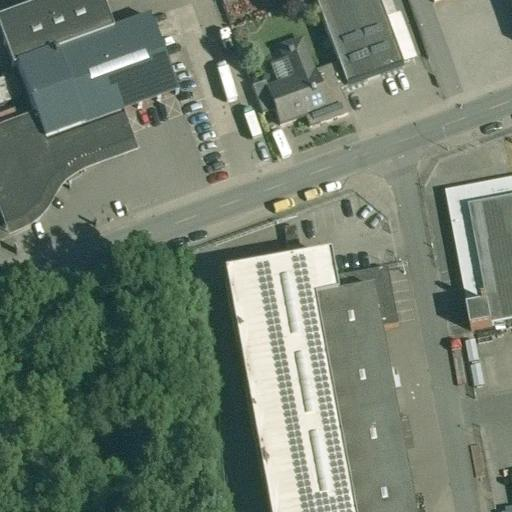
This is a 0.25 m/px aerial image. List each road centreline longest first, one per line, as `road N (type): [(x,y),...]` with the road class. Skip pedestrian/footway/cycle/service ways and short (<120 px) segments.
road 1 (residential): [(0,288),(401,144)]
road 2 (residential): [(401,144),(470,511)]
